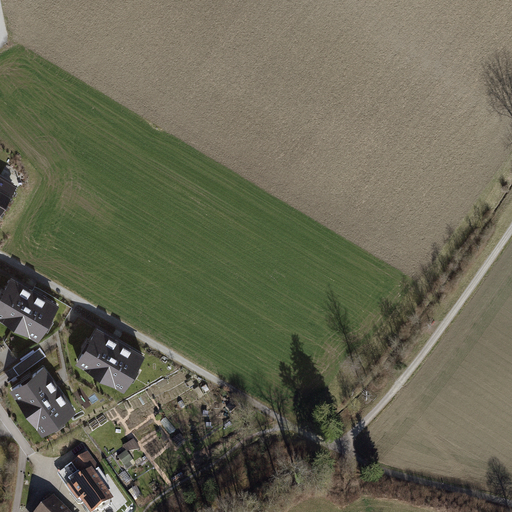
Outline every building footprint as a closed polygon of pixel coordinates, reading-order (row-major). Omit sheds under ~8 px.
[(0,211),(14,186),(0,177),(0,211)] [(11,275),(0,294),(0,314),(37,336),(57,301),(11,275)] [(95,326),(76,359),(122,385),(141,352),(95,326)] [(40,347),(13,366),(19,373),(45,355),(40,347)] [(44,364),(13,386),(43,429),(74,407),(44,364)] [(130,451),(120,455),(126,468),(135,465),(130,451)] [(88,454),(60,474),(78,499),(81,498),(91,511),(92,511),(97,509),(102,510),(109,504),(110,499),(111,499),(106,491),(109,489),(106,479),(88,454)] [(68,511),(54,497),(38,511),(68,511)]
